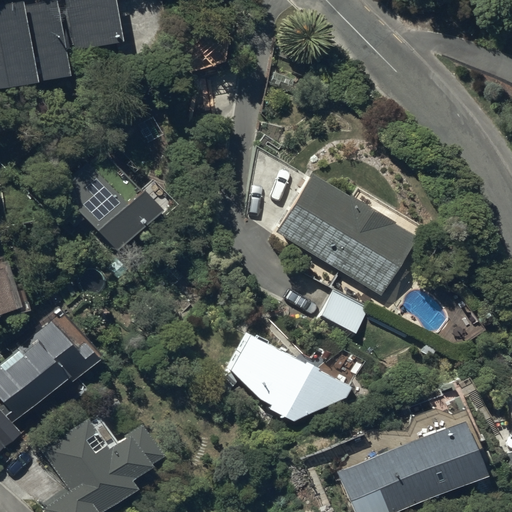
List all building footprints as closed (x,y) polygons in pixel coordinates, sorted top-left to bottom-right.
[(24,0),(25,3),(22,3),(21,0),(0,0),(0,86),(68,72),(57,17),(66,15),(73,47),(121,37),(112,0),(24,0)] [(158,198),(99,142),(56,187),(114,243),(158,198)] [(414,234),(308,169),(272,227),(378,293),(414,234)] [(11,281),(2,254),(0,254),(0,306),(25,299),(18,279),(11,281)] [(366,308),(331,289),(318,312),(354,330),(366,308)] [(100,351),(52,300),(0,348),(0,447),(20,429),(12,421),(44,390),(61,408),(84,387),(74,376),(100,351)] [(345,396),(363,358),(337,344),(333,352),(316,344),(308,361),(248,331),(228,369),(252,394),(267,401),(266,405),(292,417),(345,396)] [(354,511),(392,511),(461,481),(470,500),(489,491),(480,472),(484,470),(473,445),(477,443),(459,404),(447,409),(431,405),(408,416),(404,430),(366,429),(325,448),(354,511)] [(38,447),(67,488),(43,505),(47,511),(99,511),(98,509),(134,483),(129,475),(162,452),(139,420),(109,441),(95,422),(92,424),(85,414),(38,447)] [(511,450),(503,454),(511,479),(511,450)]
